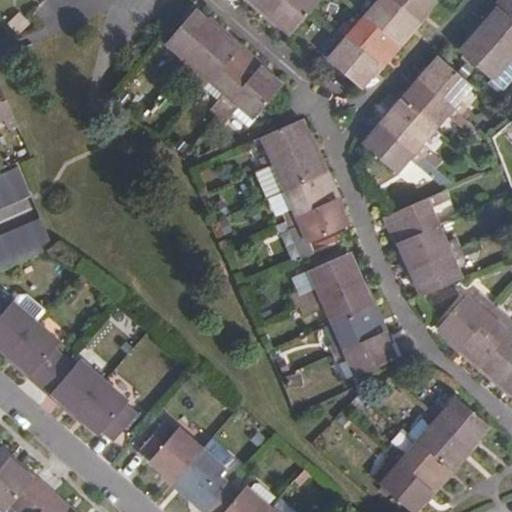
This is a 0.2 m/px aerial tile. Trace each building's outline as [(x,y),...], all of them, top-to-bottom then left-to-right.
[(257,0),(296,33),(323,0),(257,0)] [(358,25),(345,41),(352,48),(341,61),(373,88),(447,0),(393,0),(366,32),(358,25)] [(511,0),(510,0),(473,46),(504,73),(511,63),(511,0)] [(184,66),(202,82),(209,74),(239,100),(233,108),(249,122),(256,114),(271,126),(298,94),(207,17),(179,49),(190,59),(184,66)] [(447,52),(373,140),(406,169),(417,155),(425,162),(439,146),(432,139),(456,110),(464,116),(475,103),(468,96),(481,80),(447,52)] [(0,74),(0,116),(4,115),(8,124),(20,119),(0,74)] [(280,163),(288,183),(297,179),(310,211),(299,216),(307,232),(316,229),(323,244),(363,228),(354,206),(353,201),(323,127),(284,142),(289,159),(280,163)] [(19,168),(0,176),(0,215),(33,201),(19,168)] [(401,214),(433,295),(472,279),(467,265),(475,262),(467,242),(459,245),(445,211),(453,207),(449,195),(401,214)] [(41,220),(0,237),(0,275),(55,251),(41,220)] [(324,291),(332,311),(342,306),(355,341),(345,345),(352,363),(362,360),(368,377),(406,362),(365,256),(328,271),(334,287),(324,291)] [(0,347),(34,377),(31,382),(53,401),(57,396),(104,436),(107,433),(118,442),(138,420),(126,409),(130,406),(84,367),(80,370),(57,351),(61,346),(13,305),(9,310),(0,302),(0,347)] [(445,336),(511,393),(511,336),(504,329),(509,323),(493,308),(487,315),(473,303),(445,336)] [(411,459),(397,475),(405,482),(395,494),(416,511),(433,511),(499,436),(467,408),(455,422),(448,416),(435,431),(442,437),(418,465),(411,459)] [(153,464),(199,503),(196,508),(200,511),(270,511),(249,494),(244,501),(231,490),(219,480),(224,473),(179,434),(173,441),(163,432),(147,452),(155,460),(153,464)] [(0,504),(8,511),(12,505),(19,511),(75,511),(58,498),(61,494),(38,476),(34,478),(0,449),(0,504)]
